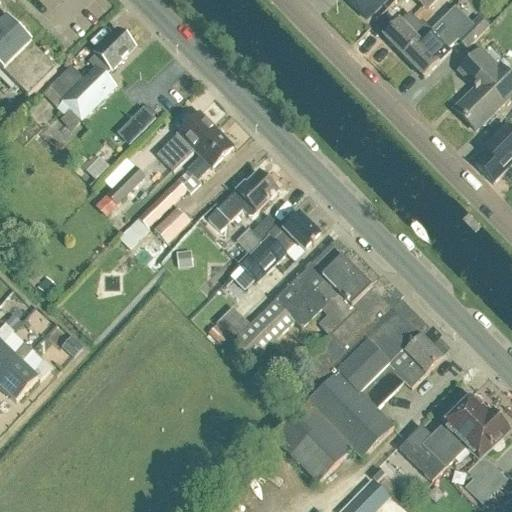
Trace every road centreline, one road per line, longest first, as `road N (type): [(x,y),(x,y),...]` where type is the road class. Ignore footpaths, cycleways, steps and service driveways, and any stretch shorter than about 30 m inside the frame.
road 1 (secondary): [(511,372),(143,0)]
road 2 (residential): [(511,230),(285,0)]
road 3 (unknown): [(197,54),(119,128),(87,192)]
